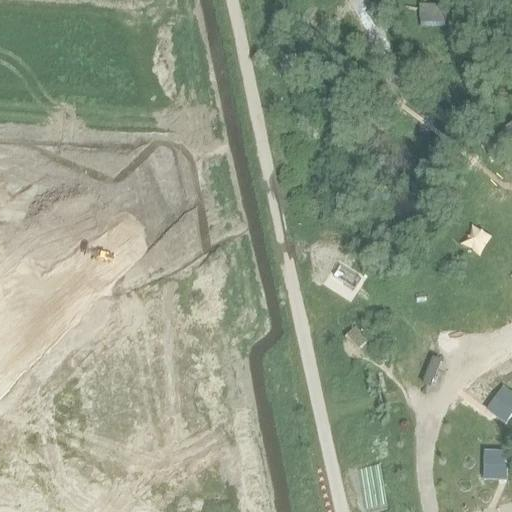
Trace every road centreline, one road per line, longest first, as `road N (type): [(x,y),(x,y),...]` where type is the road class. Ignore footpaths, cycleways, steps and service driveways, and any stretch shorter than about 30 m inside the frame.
road 1 (track): [(344,511),(231,0)]
road 2 (unknown): [(430,511),(435,415),(474,350)]
